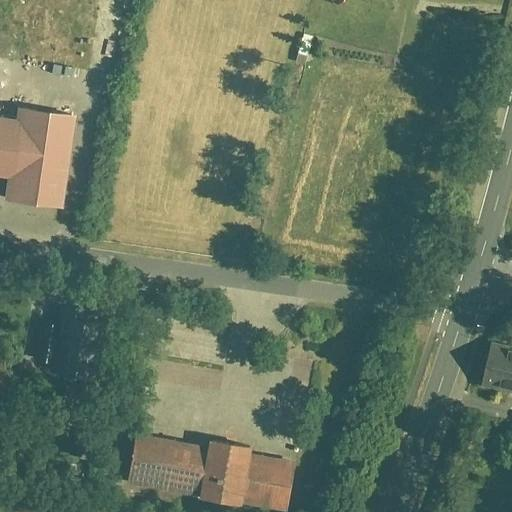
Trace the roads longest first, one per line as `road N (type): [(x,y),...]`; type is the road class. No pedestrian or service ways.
road 1 (residential): [(115,259),(230,289),(341,301),(466,297)]
road 2 (residential): [(175,0),(115,259)]
road 3 (secondary): [(392,511),(466,297)]
road 4 (secondary): [(466,297),(511,139)]
